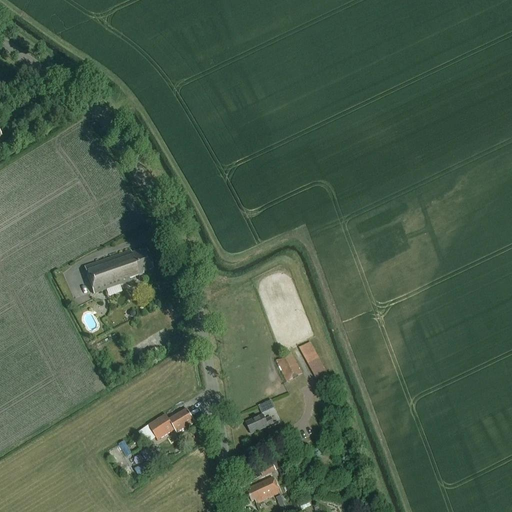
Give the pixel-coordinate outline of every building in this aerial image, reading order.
[(152,269),(146,250),(139,253),(139,251),(131,254),(130,251),(84,268),(93,294),(129,282),(129,279),(143,274),(143,272),(152,269)] [(112,297),(126,292),(123,285),(109,290),(112,297)] [(310,343),(309,343),(299,349),(316,381),(328,375),(310,343)] [(285,383),(301,375),(291,354),(274,362),(285,383)] [(194,423),(187,410),(169,421),(165,416),(148,427),(157,441),(174,431),(177,435),(194,423)] [(262,420),(260,415),(243,422),(248,434),(265,427),(267,433),(277,429),(275,423),(271,424),(268,418),(262,420)] [(123,453),(128,450),(124,443),(119,446),(123,453)] [(147,464),(136,471),(139,478),(158,467),(149,451),(142,455),(147,464)] [(273,465),(259,471),(262,478),(276,472),(273,465)] [(280,494),(273,479),(249,489),(251,492),(247,494),(251,503),(254,501),(256,504),(280,494)]
